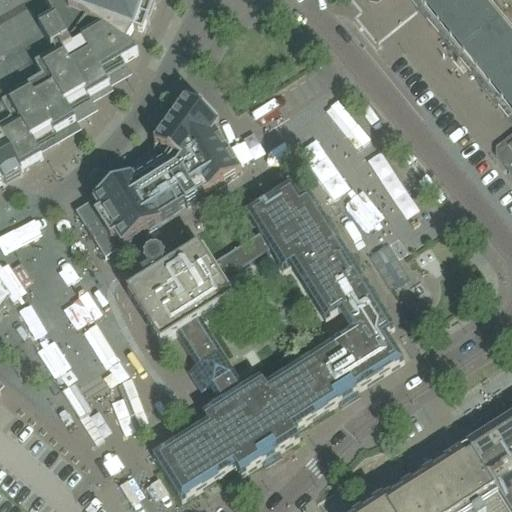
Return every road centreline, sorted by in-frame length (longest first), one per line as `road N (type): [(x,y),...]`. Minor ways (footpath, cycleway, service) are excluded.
road 1 (tertiary): [(511,259),(296,0)]
road 2 (residential): [(208,0),(121,135),(74,175),(0,217)]
road 3 (tertiary): [(287,497),(340,444),(511,321)]
